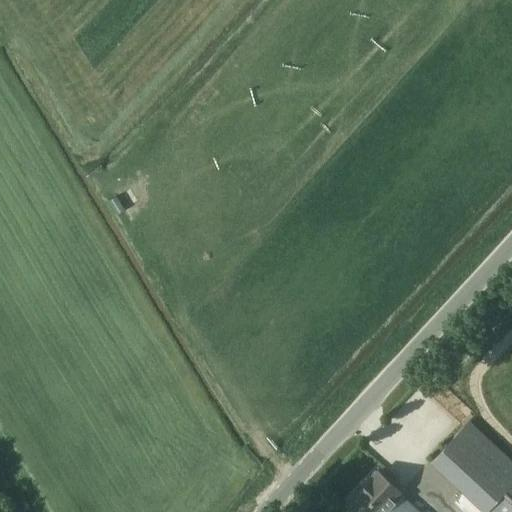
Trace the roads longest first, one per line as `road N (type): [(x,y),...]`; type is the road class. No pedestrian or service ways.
road 1 (unclassified): [(259,511),(511,236)]
road 2 (track): [(0,393),(71,511)]
